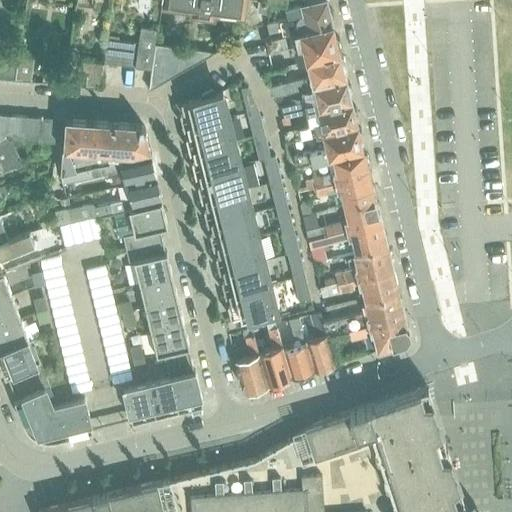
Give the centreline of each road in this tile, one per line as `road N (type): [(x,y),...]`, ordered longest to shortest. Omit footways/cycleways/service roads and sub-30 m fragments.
road 1 (residential): [(349,0),(439,357)]
road 2 (residential): [(319,303),(257,70),(238,57),(157,108)]
road 3 (residential): [(229,424),(157,108)]
road 4 (residential): [(13,481),(229,424)]
road 5 (residential): [(229,424),(439,357)]
road 6 (residential): [(157,108),(0,97)]
